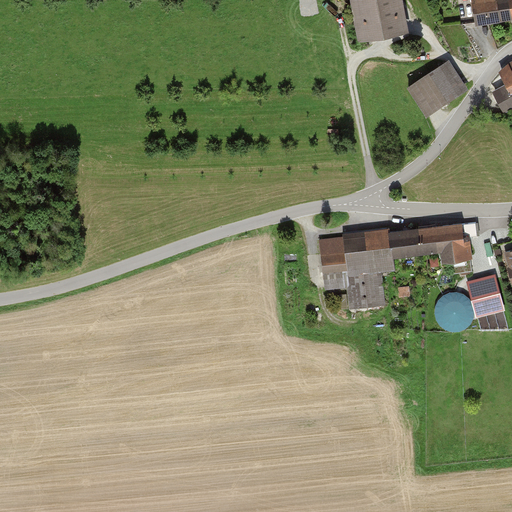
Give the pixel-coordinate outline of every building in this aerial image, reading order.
[(405,0),(351,0),(359,40),(411,30),(405,0)] [(511,0),(473,0),(477,25),(511,19),(511,0)] [(468,89),(450,60),(408,87),(427,116),(468,89)] [(511,64),(501,71),(507,81),(511,90),(511,64)] [(511,106),(511,90),(507,81),(493,89),(504,111),(511,106)] [(345,236),(319,239),(326,290),(347,287),(350,310),(388,306),(384,271),(396,270),(394,257),(441,251),(442,262),(475,258),(473,239),(465,240),(462,214),(344,229),(345,236)] [(40,245),(32,247),(34,255),(42,253),(40,245)] [(473,316),(506,309),(498,272),(467,279),(469,288),(435,296),(443,332),(475,325),(473,316)]
